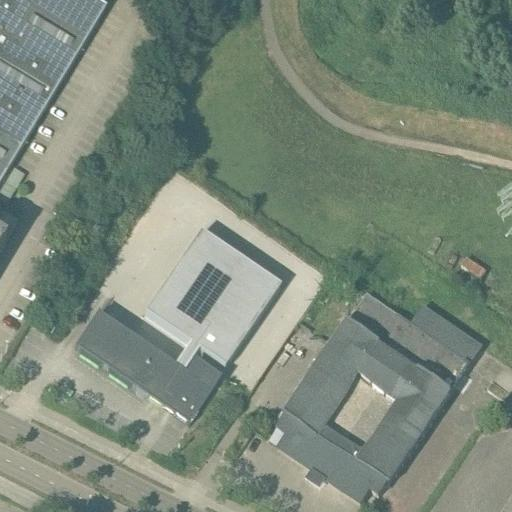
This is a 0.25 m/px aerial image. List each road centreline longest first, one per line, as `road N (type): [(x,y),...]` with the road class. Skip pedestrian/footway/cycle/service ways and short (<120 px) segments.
road 1 (primary): [(181,511),(0,421)]
road 2 (primary): [(0,458),(108,511)]
